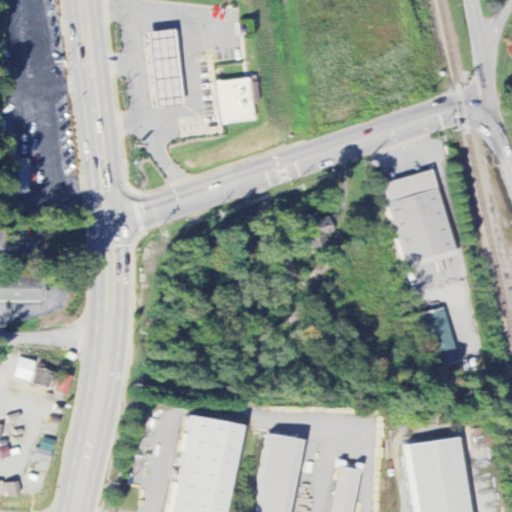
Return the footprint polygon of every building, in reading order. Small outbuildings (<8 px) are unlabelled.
[(180,106),(171,31),(144,34),(153,109),(180,106)] [(255,104),(253,79),(212,83),(216,126),(251,122),(249,104),(255,104)] [(430,171),(381,184),(403,270),(453,258),(430,171)] [(317,214),(297,221),(307,250),(326,244),(317,214)] [(0,301),(40,302),(40,280),(0,279),(0,278),(0,301)] [(456,363),(441,309),(417,315),(431,369),(456,363)] [(11,379),(28,382),(32,362),(15,359),(11,379)] [(29,385),(47,390),(52,371),(35,366),(29,385)] [(222,511),(236,425),(186,417),(176,485),(170,484),(165,511),(222,511)] [(252,511),(285,511),(290,483),(292,484),(299,442),(265,437),(252,511)] [(466,511),(458,440),(406,446),(414,511),(466,511)] [(326,511),(348,511),(355,467),(333,464),(326,511)] [(17,497),(15,483),(2,485),(4,498),(17,497)]
